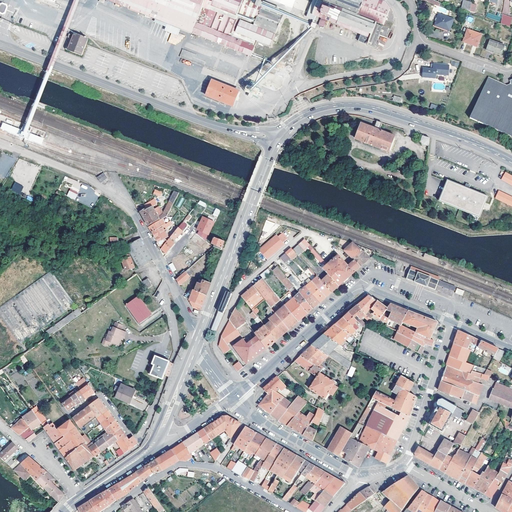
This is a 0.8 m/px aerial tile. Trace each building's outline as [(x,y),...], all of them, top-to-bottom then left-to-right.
[(285,10),(263,1),(260,0),(105,0),(145,15),(145,17),(150,19),(151,18),(251,57),(256,42),(270,47),(285,10)] [(311,0),(306,17),(308,18),(316,21),(318,17),(336,24),(336,25),(360,34),(358,41),(379,49),(381,43),(379,42),(385,26),(379,24),(380,22),(386,25),(388,20),(390,21),(391,19),(389,18),(392,10),(387,2),(381,0),(311,0)] [(461,9),(469,11),(471,4),(471,2),(464,0),(461,9)] [(486,17),(499,21),(501,14),(497,13),(496,16),(487,13),(486,17)] [(454,20),(440,14),(435,25),(449,31),(454,20)] [(502,14),(500,23),(509,26),(511,18),(502,14)] [(463,42),(478,47),(482,35),(467,30),(463,42)] [(66,49),(82,55),(86,44),(88,39),(75,34),(75,32),(73,31),(66,49)] [(507,46),(490,40),(486,50),(501,55),(503,50),(505,51),(507,46)] [(203,57),(183,49),(180,56),(204,65),(206,59),(203,58),(203,57)] [(422,77),(436,79),(436,74),(448,75),(449,65),(432,63),(431,69),(423,68),(422,77)] [(511,138),(511,79),(509,80),(511,84),(505,86),(488,78),(468,117),(511,138)] [(212,81),(206,96),(233,107),(239,91),(212,81)] [(27,125),(16,120),(13,127),(43,138),(45,132),(27,125)] [(382,123),(377,121),(374,129),(362,124),(355,139),(389,153),(395,137),(379,131),(382,123)] [(423,146),(429,147),(429,138),(422,136),(420,142),(423,146)] [(305,148),(298,145),(295,151),(303,154),(305,148)] [(511,185),(511,175),(505,171),(501,179),(511,185)] [(97,179),(101,183),(104,181),(106,182),(109,180),(103,174),(97,179)] [(75,185),(77,181),(66,177),(64,181),(75,185)] [(486,197),(447,181),(439,201),(478,217),(486,197)] [(11,190),(20,194),(24,186),(15,182),(11,190)] [(75,199),(78,192),(69,189),(67,197),(75,199)] [(160,197),(162,192),(155,189),(153,194),(160,197)] [(511,196),(498,190),(495,198),(511,206),(511,196)] [(155,222),(156,223),(162,219),(167,216),(172,206),(175,201),(179,193),(175,191),(171,200),(164,214),(163,214),(159,217),(153,207),(147,210),(146,209),(141,212),(144,218),(149,225),(155,222)] [(159,217),(163,214),(154,199),(146,204),(148,208),(146,209),(147,210),(153,207),(159,217)] [(212,215),(217,217),(221,210),(216,208),(212,215)] [(208,235),(214,223),(202,218),(197,230),(208,235)] [(151,230),(152,232),(164,224),(162,219),(156,223),(149,227),(151,230)] [(273,234),(276,223),(266,220),(262,230),(273,234)] [(153,237),(155,240),(156,239),(158,242),(156,243),(159,248),(167,238),(166,237),(168,236),(163,229),(172,223),(170,221),(164,224),(152,232),(155,236),(153,237)] [(182,221),(177,227),(181,230),(186,224),(183,222),(182,221)] [(181,230),(177,227),(161,249),(167,254),(175,243),(173,242),(174,240),(177,236),(178,237),(180,234),(182,231),(181,230)] [(200,242),(202,238),(189,228),(184,233),(188,236),(189,235),(200,242)] [(276,250),(276,251),(284,244),(283,243),(288,239),(283,233),(278,237),(277,235),(259,250),(266,259),(272,254),(271,253),(276,250)] [(223,245),(224,241),(215,237),(212,243),(214,244),(213,247),(221,250),(223,245)] [(141,238),(130,244),(142,266),(153,260),(141,238)] [(311,251),(313,249),(304,239),(298,244),(303,249),(303,250),(307,247),(311,251)] [(344,250),(354,261),(360,267),(367,262),(370,259),(352,243),(348,247),(344,250)] [(130,244),(127,246),(139,268),(142,266),(130,244)] [(297,254),(303,249),(298,244),(292,250),(294,252),(297,254)] [(285,253),(289,257),(294,252),(292,250),(291,248),(285,253)] [(114,254),(115,258),(117,263),(122,261),(126,270),(134,267),(128,250),(114,254)] [(325,262),(316,252),(314,254),(322,264),(324,264),(325,262)] [(425,253),(425,255),(423,258),(436,263),(438,260),(438,258),(425,253)] [(328,265),(344,282),(352,275),(360,267),(354,261),(348,266),(338,255),(328,265)] [(341,284),(344,282),(328,265),(326,266),(325,267),(324,265),(322,267),(329,275),(339,286),(341,284)] [(292,284),(287,279),(277,267),(273,270),(289,287),(292,284)] [(414,282),(418,272),(410,269),(406,279),(414,282)] [(189,276),(185,271),(177,279),(180,285),(189,276)] [(323,300),(326,297),(312,281),(303,272),(300,274),(309,284),(306,287),(320,303),(323,300)] [(418,272),(414,282),(427,288),(427,287),(431,277),(418,272)] [(0,306),(0,327),(14,347),(70,308),(46,274),(0,306)] [(316,306),(320,303),(306,287),(303,289),(291,275),(287,279),(292,284),(299,293),(313,309),(316,306)] [(335,290),(339,286),(329,275),(322,281),(332,292),(335,290)] [(329,295),(332,292),(322,281),(317,276),(312,281),(326,297),(329,295)] [(435,290),(439,280),(431,277),(427,287),(435,290)] [(143,282),(148,289),(152,286),(147,279),(143,282)] [(195,291),(206,295),(208,290),(211,284),(199,279),(195,291)] [(262,279),(254,286),(265,300),(271,308),(280,300),(280,299),(262,279)] [(456,287),(439,280),(435,290),(452,297),(456,287)] [(241,297),(252,310),(265,300),(254,286),(241,297)] [(204,301),(206,295),(195,291),(194,290),(190,300),(191,301),(190,303),(192,306),(194,307),(195,303),(202,305),(204,301)] [(216,331),(232,294),(227,292),(226,292),(219,310),(212,330),(216,331)] [(310,311),(313,309),(299,293),(294,298),(308,313),(310,311)] [(127,304),(141,324),(153,315),(138,296),(127,304)] [(371,308),(372,309),(378,301),(373,298),(369,296),(363,301),(358,305),(369,317),(371,318),(373,315),(371,314),(368,311),(371,308)] [(285,306),(299,322),(303,318),(308,313),(294,298),(286,305),(285,306)] [(385,310),(387,307),(382,303),(378,301),(372,309),(374,310),(375,311),(373,314),(379,319),(386,323),(388,318),(382,315),(383,312),(385,310)] [(403,322),(409,311),(400,308),(390,304),(387,307),(385,310),(391,312),(389,316),(383,312),(382,315),(388,318),(401,325),(403,322)] [(371,318),(369,317),(358,305),(352,310),(349,312),(357,321),(361,326),(364,327),(365,325),(360,319),(364,316),(367,320),(370,321),(371,318)] [(276,313),(289,330),(293,326),(299,322),(285,306),(276,313)] [(236,308),(230,320),(237,329),(247,322),(236,308)] [(425,317),(409,311),(403,322),(418,328),(416,333),(431,339),(438,322),(425,317)] [(54,332),(76,316),(73,312),(41,335),(44,340),(54,332)] [(354,323),(357,321),(349,312),(346,315),(343,317),(356,330),(358,328),(354,323)] [(265,326),(277,341),(282,336),(289,330),(276,313),(269,319),(270,321),(265,326)] [(352,335),(356,330),(343,317),(340,320),(336,324),(351,335),(352,335)] [(241,335),(237,329),(230,320),(222,336),(223,338),(229,335),(230,337),(231,335),(234,339),(239,336),(241,335)] [(110,342),(113,343),(119,340),(120,339),(121,336),(123,337),(126,332),(121,329),(123,325),(116,322),(111,332),(110,331),(108,334),(106,339),(104,338),(102,342),(103,344),(105,345),(107,344),(108,343),(110,343),(110,342)] [(355,338),(352,335),(351,335),(336,324),(334,326),(331,328),(339,335),(338,336),(345,341),(347,339),(352,343),(356,338),(355,338)] [(398,332),(410,339),(413,332),(401,325),(398,332)] [(271,346),(277,341),(265,326),(255,334),(256,335),(267,349),(271,346)] [(342,344),(345,341),(338,336),(339,335),(331,328),(328,331),(324,335),(338,345),(342,347),(343,346),(342,344)] [(470,343),(478,347),(481,341),(468,335),(458,330),(456,337),(454,344),(467,349),(470,343)] [(408,347),(412,341),(411,340),(409,339),(410,339),(398,332),(394,340),(408,347)] [(434,341),(431,339),(416,333),(413,332),(410,339),(409,339),(411,340),(413,336),(417,338),(424,341),(424,343),(432,346),(433,344),(434,341)] [(231,350),(227,344),(230,337),(229,335),(223,338),(225,341),(218,345),(225,354),(231,350)] [(246,342),(256,357),(260,354),(267,349),(256,335),(255,336),(256,337),(248,344),(247,342),(246,342)] [(332,351),(338,345),(324,335),(318,340),(312,345),(328,357),(349,370),(351,364),(332,351)] [(412,341),(424,347),(424,345),(424,343),(424,341),(417,338),(413,336),(411,340),(412,341)] [(251,361),(256,357),(246,342),(244,339),(242,341),(234,346),(247,364),(251,361)] [(422,351),(424,347),(412,341),(408,347),(421,354),(422,351)] [(494,356),(498,349),(491,345),(481,341),(478,347),(494,356)] [(470,350),(467,349),(454,344),(451,351),(447,365),(471,374),(472,371),(474,365),(465,362),(470,350)] [(322,363),(328,357),(312,345),(309,348),(306,351),(322,363)] [(493,358),(499,361),(505,351),(498,349),(494,356),(493,358)] [(316,368),(319,365),(322,363),(306,351),(304,353),(301,355),(316,368)] [(323,368),(319,365),(316,368),(301,355),(297,359),(294,361),(317,377),(309,389),(325,399),(328,394),(333,396),(338,388),(334,385),(335,384),(320,374),(322,371),(322,370),(323,368)] [(156,356),(151,366),(153,367),(151,374),(163,379),(165,375),(164,375),(169,362),(169,361),(156,356)] [(239,362),(233,366),(237,372),(239,370),(243,367),(239,362)] [(441,381),(478,396),(482,384),(478,383),(480,378),(488,381),(489,377),(484,375),(472,371),(471,374),(447,365),(444,372),(441,381)] [(484,375),(487,370),(474,365),(472,371),(484,375)] [(352,377),(356,368),(350,366),(347,375),(352,377)] [(272,390),(276,393),(279,389),(281,392),(286,386),(277,376),(275,378),(272,381),(263,389),(268,394),(272,390)] [(396,385),(409,392),(411,387),(414,383),(402,376),(396,385)] [(76,383),(80,389),(87,383),(83,378),(76,383)] [(475,404),(478,396),(441,381),(439,386),(438,390),(461,399),(461,398),(475,404)] [(511,389),(496,383),(490,399),(511,407),(511,389)] [(88,384),(83,388),(89,396),(92,395),(94,393),(88,384)] [(117,396),(129,401),(134,389),(122,384),(120,387),(117,396)] [(416,396),(409,392),(396,385),(394,384),(391,389),(393,390),(392,392),(398,395),(395,402),(376,392),(373,398),(409,417),(413,406),(416,396)] [(129,403),(129,401),(117,396),(120,387),(119,387),(114,397),(129,403)] [(87,398),(89,396),(83,388),(79,391),(85,399),(87,398)] [(268,394),(267,395),(273,399),(279,395),(276,393),(272,390),(268,394)] [(79,404),(81,402),(75,394),(73,391),(69,394),(71,398),(76,405),(79,404)] [(75,394),(81,402),(83,401),(85,399),(79,391),(75,394)] [(60,401),(62,404),(71,398),(69,394),(60,401)] [(265,410),(270,414),(285,399),(279,395),(273,399),(267,395),(259,406),(265,410)] [(144,411),(148,401),(133,396),(130,405),(144,411)] [(284,424),(288,426),(299,413),(307,402),(298,396),(298,397),(294,402),(292,404),(279,420),(284,424)] [(72,408),(76,405),(71,398),(62,404),(67,411),(72,408)] [(363,426),(366,427),(381,434),(397,442),(405,425),(409,417),(373,398),(358,423),(363,426)] [(89,406),(92,411),(102,404),(99,399),(94,402),(89,406)] [(274,417),(279,420),(292,404),(285,399),(270,414),(274,417)] [(465,410),(455,406),(456,405),(440,399),(437,400),(436,403),(434,403),(435,406),(453,414),(455,415),(461,418),(465,410)] [(96,416),(97,419),(107,411),(105,408),(102,404),(92,411),(96,416)] [(79,428),(96,416),(92,411),(89,406),(79,414),(72,419),(79,428)] [(451,416),(453,414),(435,406),(432,412),(435,414),(428,425),(443,432),(451,416)] [(303,436),(308,427),(312,421),(319,409),(317,408),(315,411),(314,411),(312,414),(310,413),(307,418),(299,413),(288,426),(297,431),(303,436)] [(319,426),(324,412),(319,409),(312,421),(319,426)] [(479,413),(473,409),(467,421),(473,424),(479,413)] [(36,428),(42,424),(38,418),(34,414),(32,411),(23,418),(24,419),(30,428),(32,431),(33,430),(36,428)] [(110,414),(107,411),(97,419),(101,424),(111,416),(110,414)] [(42,415),(38,418),(42,424),(46,421),(42,415)] [(101,424),(104,429),(115,421),(113,419),(111,416),(101,424)] [(230,437),(231,439),(241,424),(228,417),(224,416),(217,420),(210,425),(218,436),(226,431),(230,437)] [(17,433),(20,435),(30,428),(24,419),(12,429),(17,433)] [(49,426),(46,421),(42,424),(45,429),(50,436),(58,430),(55,427),(53,424),(49,426)] [(62,427),(68,435),(76,428),(70,421),(62,427)] [(118,440),(125,435),(120,428),(115,421),(104,429),(107,432),(110,430),(118,440)] [(511,426),(508,426),(510,424),(505,421),(502,422),(506,430),(511,430),(511,426)] [(358,468),(369,448),(355,442),(356,440),(363,426),(358,423),(352,433),(342,451),(347,454),(345,460),(347,461),(358,468)] [(211,441),(218,436),(210,425),(205,428),(203,429),(211,441)] [(65,437),(68,435),(62,427),(59,429),(65,437)] [(234,444),(245,451),(257,433),(250,429),(246,427),(234,444)] [(317,432),(308,427),(303,436),(308,438),(313,441),(317,432)] [(371,448),(374,449),(381,434),(366,427),(360,441),(356,440),(355,442),(369,448),(371,448)] [(37,436),(33,430),(32,431),(30,428),(20,435),(29,442),(37,436)] [(80,435),(76,428),(68,435),(65,437),(56,444),(58,448),(60,451),(80,435)] [(339,456),(342,451),(352,433),(342,428),(328,450),(339,456)] [(460,447),(469,432),(462,428),(454,444),(457,445),(460,447)] [(59,429),(58,430),(50,436),(53,441),(56,444),(65,437),(59,429)] [(204,445),(211,441),(203,429),(202,430),(197,433),(204,445)] [(116,441),(118,440),(110,430),(107,432),(102,436),(110,446),(113,443),(116,441)] [(190,454),(204,445),(197,433),(190,438),(183,442),(190,454)] [(248,450),(256,455),(266,439),(261,436),(257,433),(245,451),(247,452),(248,450)] [(379,451),(390,456),(395,446),(397,442),(381,434),(374,449),(379,451)] [(64,455),(66,459),(85,445),(86,443),(82,437),(80,435),(60,451),(64,455)] [(127,438),(125,435),(118,440),(116,441),(121,448),(125,453),(137,444),(135,441),(132,437),(128,440),(127,438)] [(109,446),(110,446),(102,436),(94,442),(102,452),(106,449),(109,446)] [(481,438),(475,450),(478,451),(484,440),(481,438)] [(269,440),(266,439),(256,455),(254,457),(258,460),(260,457),(262,458),(254,471),(248,467),(242,476),(255,482),(262,469),(263,466),(277,445),(275,444),(269,440)] [(439,470),(447,456),(454,444),(445,440),(435,456),(418,447),(415,454),(416,457),(429,464),(439,470)] [(98,454),(102,452),(94,442),(92,444),(86,447),(94,457),(98,454)] [(192,456),(190,454),(183,442),(179,445),(172,450),(179,460),(186,461),(192,456)] [(0,456),(10,467),(15,462),(12,460),(13,459),(11,456),(18,449),(16,446),(13,443),(4,452),(0,447),(0,456)] [(94,457),(86,447),(85,445),(66,459),(75,471),(85,464),(94,457)] [(271,471),(275,465),(285,449),(283,448),(277,445),(263,466),(262,469),(264,470),(266,468),(271,471)] [(120,457),(125,453),(121,448),(116,452),(120,457)] [(215,462),(221,454),(217,449),(210,454),(215,462)] [(275,465),(287,472),(297,456),(295,455),(285,449),(275,465)] [(452,478),(458,481),(471,457),(472,456),(469,455),(459,449),(455,457),(454,456),(453,459),(445,474),(452,478)] [(484,472),(488,466),(493,458),(484,453),(485,450),(484,449),(477,460),(474,467),(483,472),(484,472)] [(156,460),(162,471),(179,461),(179,460),(172,450),(163,455),(156,460)] [(339,456),(345,460),(347,454),(342,451),(339,456)] [(390,456),(379,451),(375,459),(382,462),(386,464),(390,456)] [(107,460),(109,464),(115,460),(111,454),(106,458),(107,460)] [(299,470),(303,472),(309,463),(299,457),(297,456),(287,472),(283,478),(292,483),(299,470)] [(440,471),(445,474),(453,459),(447,456),(439,470),(440,471)] [(31,474),(37,480),(47,472),(41,467),(29,457),(22,464),(31,474)] [(471,471),(474,467),(477,460),(471,457),(458,481),(463,483),(464,484),(471,471)] [(153,475),(162,471),(156,460),(150,464),(148,465),(153,475)] [(227,468),(232,471),(237,464),(231,460),(227,468)] [(239,474),(242,476),(248,467),(248,466),(239,460),(237,464),(232,471),(239,474)] [(495,479),(501,483),(507,473),(511,466),(511,464),(511,461),(509,460),(507,464),(503,462),(499,473),(495,479)] [(305,481),(307,478),(315,467),(311,464),(309,463),(303,472),(300,477),(305,481)] [(24,480),(31,474),(22,464),(15,471),(24,480)] [(151,476),(153,475),(148,465),(146,466),(135,472),(142,482),(151,475),(151,476)] [(278,475),(283,478),(287,472),(275,465),(271,471),(278,475)] [(478,491),(484,494),(495,479),(499,473),(488,466),(484,472),(483,472),(480,476),(473,489),(478,491)] [(306,495),(315,485),(325,472),(320,469),(315,467),(307,478),(311,481),(305,488),(305,487),(301,491),(306,495)] [(467,485),(473,489),(480,476),(471,471),(464,484),(467,485)] [(55,480),(47,472),(37,480),(59,502),(64,495),(55,486),(52,482),(55,480)] [(118,484),(125,495),(142,482),(135,472),(127,478),(119,483),(118,484)] [(324,492),(325,491),(335,478),(327,473),(325,472),(315,485),(318,487),(315,491),(321,495),(324,492)] [(385,507),(389,511),(400,511),(419,489),(413,482),(407,476),(383,492),(392,501),(385,507)] [(325,491),(333,498),(345,484),(339,480),(335,478),(325,491)] [(495,479),(484,494),(487,496),(491,498),(501,483),(495,479)] [(275,480),(271,486),(269,490),(272,493),(279,483),(275,480)] [(511,482),(509,481),(505,488),(502,495),(511,499),(511,482)] [(262,486),(269,490),(271,486),(265,482),(262,486)] [(116,501),(125,495),(118,484),(110,488),(109,489),(116,501)] [(283,499),(287,501),(297,488),(294,486),(283,499)] [(360,493),(365,501),(373,496),(375,494),(376,493),(370,486),(364,490),(360,493)] [(109,506),(116,501),(109,489),(107,490),(101,494),(109,506)] [(159,511),(160,511),(164,509),(149,489),(145,492),(156,508),(159,511)] [(314,511),(321,511),(333,498),(325,491),(324,492),(311,507),(310,508),(314,511)] [(415,511),(427,495),(423,492),(422,491),(405,511),(415,511)] [(348,511),(365,501),(360,493),(352,500),(341,510),(340,510),(338,511),(348,511)] [(90,501),(95,511),(100,511),(109,506),(101,494),(91,500),(90,501)] [(424,511),(433,498),(428,495),(427,495),(415,511),(424,511)] [(501,511),(502,511),(507,511),(511,503),(511,499),(502,495),(500,499),(495,508),(501,511)] [(434,511),(440,502),(438,501),(433,498),(424,511),(434,511)] [(123,507),(124,509),(126,511),(128,511),(131,510),(132,511),(143,511),(134,499),(127,504),(123,507)] [(80,511),(95,511),(90,501),(78,508),(80,511)] [(447,511),(450,506),(445,503),(441,501),(440,502),(434,511),(447,511)] [(306,511),(310,508),(311,507),(301,502),(297,507),(305,511),(306,511)]
